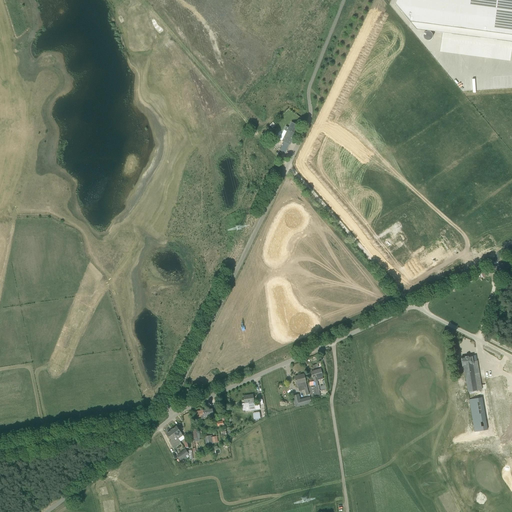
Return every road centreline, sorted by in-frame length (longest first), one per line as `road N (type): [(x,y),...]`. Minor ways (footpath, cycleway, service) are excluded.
road 1 (track): [(412,306),(141,0)]
road 2 (unclassified): [(169,408),(308,122)]
road 3 (unclassified): [(175,415),(412,306)]
road 4 (unclassified): [(0,451),(144,424),(169,408)]
road 5 (unclassified): [(45,511),(175,415)]
road 6 (unclassified): [(412,306),(498,268),(497,255),(511,247)]
